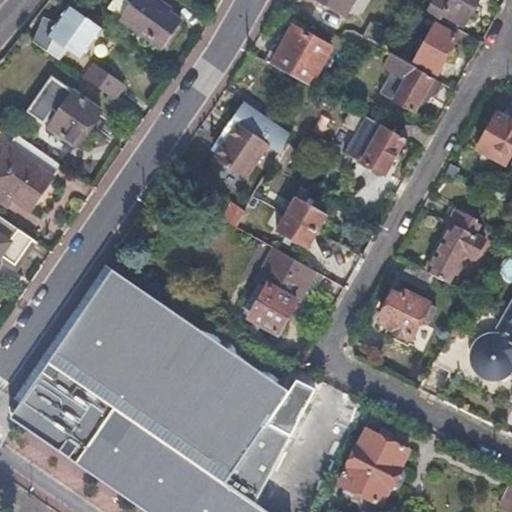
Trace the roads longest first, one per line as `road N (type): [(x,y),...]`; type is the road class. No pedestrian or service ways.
road 1 (residential): [(496,60),(483,68),(329,355),(511,453)]
road 2 (residential): [(251,0),(0,375)]
